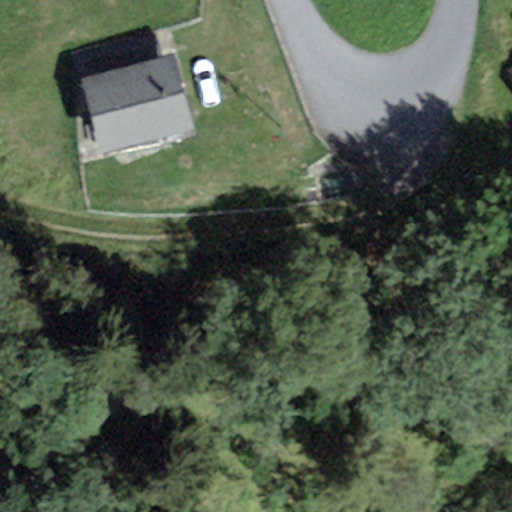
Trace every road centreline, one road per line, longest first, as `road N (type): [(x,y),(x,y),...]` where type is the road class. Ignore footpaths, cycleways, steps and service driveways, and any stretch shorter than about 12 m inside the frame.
road 1 (track): [(396,114),(397,155),(383,187),(365,205),(335,214),(156,232),(0,208)]
road 2 (unclassified): [(455,0),(449,63),(432,96),(396,114),(357,109),(325,85),(282,0)]
